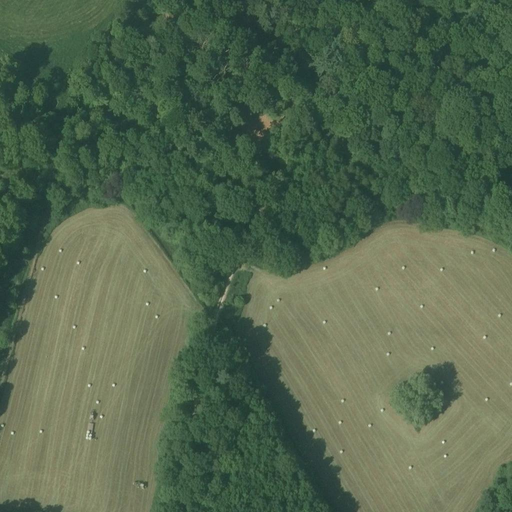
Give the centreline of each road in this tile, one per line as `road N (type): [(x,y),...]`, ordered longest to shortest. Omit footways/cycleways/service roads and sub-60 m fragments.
road 1 (track): [(179,511),(201,376),(233,268),(295,133),(375,0)]
road 2 (track): [(0,352),(31,231)]
